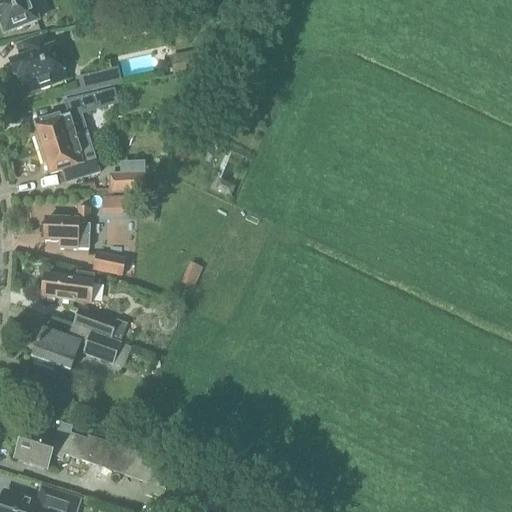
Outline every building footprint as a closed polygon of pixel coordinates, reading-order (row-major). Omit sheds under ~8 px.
[(0,0),(0,26),(1,30),(14,25),(16,30),(36,22),(27,0),(0,0)] [(27,57),(9,64),(14,76),(17,75),(24,94),(38,89),(42,91),(49,88),(51,85),(65,79),(53,48),(50,49),(45,37),(23,45),(27,57)] [(204,72),(200,52),(170,57),(173,77),(204,72)] [(78,92),(63,96),(65,104),(94,95),(95,95),(94,92),(109,88),(110,88),(110,89),(123,86),(119,69),(75,79),(78,92)] [(78,112),(66,116),(34,126),(38,137),(35,138),(39,151),(87,137),(79,112),(78,112)] [(99,174),(87,137),(39,151),(43,165),(47,164),(50,175),(62,172),(66,184),(99,174)] [(109,175),(109,195),(145,194),(145,174),(109,175)] [(88,226),(89,210),(78,209),(77,222),(46,221),(45,243),(58,243),(57,251),(76,252),(77,250),(89,251),(90,226),(88,226)] [(127,260),(97,254),(93,272),(123,278),(127,260)] [(42,293),(41,299),(89,305),(93,278),(76,275),(75,281),(44,277),(44,282),(41,284),(40,290),(42,293)] [(73,327),(91,334),(121,345),(128,326),(117,322),(116,324),(79,311),(74,326),(73,326),(73,327)] [(42,330),(31,360),(70,373),(80,344),(42,330)] [(91,334),(87,345),(83,356),(113,367),(121,345),(91,334)] [(134,420),(120,413),(114,426),(129,432),(134,420)] [(15,456),(14,458),(45,469),(49,457),(62,461),(64,457),(147,485),(154,464),(137,454),(120,449),(89,438),(88,438),(87,440),(87,441),(70,435),(71,434),(73,429),(70,428),(59,424),(55,438),(54,437),(24,428),(15,456)] [(0,511),(78,511),(82,500),(77,499),(46,489),(42,501),(36,499),(35,502),(34,502),(3,492),(0,501),(0,502),(0,511)]
